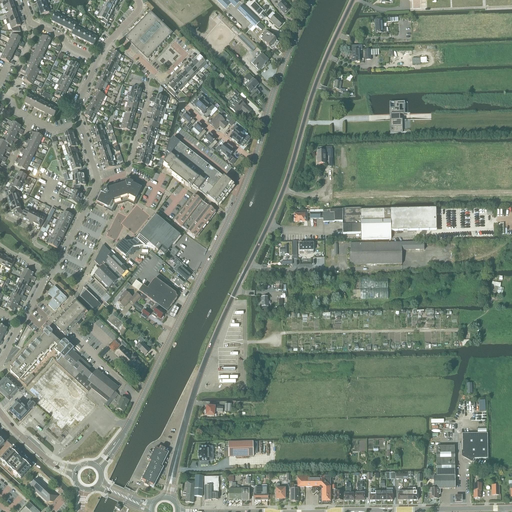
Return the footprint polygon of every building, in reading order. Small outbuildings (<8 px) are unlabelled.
[(5,9),(14,6),(13,3),(18,1),(17,0),(12,0),(10,1),(9,0),(2,0),(2,1),(5,9)] [(45,1),(37,4),(39,10),(47,7),(46,4),(50,3),(49,0),(45,1)] [(116,6),(117,3),(111,0),(108,0),(107,3),(117,9),(118,7),(116,6)] [(215,0),(225,9),(231,4),(234,7),(240,2),(237,0),(215,0)] [(284,15),(290,9),(283,1),(277,6),(280,9),(279,9),(284,15)] [(102,7),(112,12),(114,9),(116,11),(117,9),(107,3),(104,2),(102,7)] [(259,16),(264,11),(255,2),(250,7),(259,16)] [(259,29),(263,25),(260,23),(260,22),(242,5),(237,10),(255,27),(256,26),(259,29)] [(6,14),(15,11),(14,6),(5,9),(6,14)] [(47,7),(39,10),(41,16),(49,13),(48,10),(52,8),(51,6),(47,7)] [(102,7),(100,12),(102,13),(112,18),(113,17),(111,15),(112,12),(102,7)] [(8,19),(17,16),(15,11),(6,14),(8,19)] [(57,25),(61,17),(58,15),(60,12),(57,11),(56,14),(55,14),(51,22),(57,25)] [(62,27),(66,19),(63,18),(65,14),(63,13),(61,17),(57,25),(62,27)] [(102,13),(99,18),(102,19),(101,22),(106,25),(109,19),(112,20),(112,18),(102,13)] [(162,27),(158,22),(159,21),(150,13),(126,38),(134,47),(135,46),(140,50),(139,51),(147,59),(172,34),(163,25),(162,27)] [(279,29),(284,23),(276,15),(270,21),(279,29)] [(8,19),(6,20),(7,25),(10,24),(19,21),(17,16),(8,19)] [(68,30),(72,22),(69,21),(71,17),(68,16),(66,19),(62,27),(68,30)] [(73,33),(77,25),(74,23),(76,20),(73,18),(72,22),(68,30),(73,32),(73,33)] [(12,29),(13,32),(21,32),(19,27),(21,26),(20,23),(25,21),(24,19),(20,20),(19,21),(10,24),(12,29)] [(375,34),(384,33),(386,33),(386,32),(386,28),(385,27),(383,27),(383,21),(375,21),(375,34)] [(77,38),(81,30),(78,29),(80,25),(78,24),(77,25),(73,33),(73,32),(72,35),(77,38)] [(83,41),(87,33),(84,31),(85,28),(83,27),(81,30),(77,38),(83,41)] [(88,43),(92,35),(89,34),(91,30),(88,29),(87,33),(83,41),(88,43)] [(270,48),(277,41),(266,31),(265,32),(263,34),(262,35),(259,38),(261,40),(270,48)] [(94,32),(92,35),(88,43),(94,46),(98,38),(94,37),(96,33),(94,32)] [(10,39),(19,44),(21,39),(13,34),(10,39)] [(253,52),(256,49),(242,35),(238,38),(253,52)] [(40,41),(49,45),(51,40),(43,36),(40,41)] [(16,48),(19,44),(10,39),(8,44),(16,48)] [(46,50),(49,45),(40,41),(38,45),(46,50)] [(14,53),(16,48),(8,44),(5,49),(14,53)] [(44,54),(46,50),(38,45),(35,50),(44,54)] [(362,46),(351,46),(352,50),(352,63),(361,62),(360,50),(362,50),(362,46)] [(11,58),(14,53),(5,49),(3,54),(11,58)] [(42,59),(44,54),(35,50),(33,55),(42,59)] [(224,51),(217,58),(222,63),(229,55),(224,51)] [(111,57),(120,61),(121,58),(123,59),(124,57),(122,56),(114,52),(111,57)] [(9,63),(11,58),(3,54),(0,59),(9,63)] [(39,64),(42,59),(33,55),(31,60),(39,64)] [(262,55),(253,65),(259,71),(268,61),(262,55)] [(194,56),(193,58),(201,66),(205,62),(199,56),(196,58),(194,56)] [(117,66),(120,61),(111,57),(109,62),(117,66)] [(193,61),(191,63),(198,70),(201,66),(193,58),(191,59),(193,61)] [(37,69),(39,64),(31,60),(28,65),(31,66),(37,69)] [(71,62),(68,67),(77,71),(79,72),(82,73),(83,71),(78,69),(79,66),(71,62)] [(107,67),(115,71),(117,72),(119,67),(117,66),(109,62),(107,67)] [(187,64),(185,65),(194,74),(196,76),(199,72),(198,70),(191,63),(189,66),(187,64)] [(186,69),(183,71),(190,78),(194,74),(185,65),(184,67),(186,69)] [(39,70),(37,69),(31,66),(28,71),(37,75),(39,70)] [(68,67),(66,71),(75,76),(77,71),(68,67)] [(113,76),(115,71),(107,67),(104,71),(113,76)] [(34,80),(37,75),(28,71),(26,76),(34,80)] [(66,71),(64,76),(72,80),(75,76),(66,71)] [(110,80),(113,76),(104,71),(102,76),(110,80)] [(179,72),(178,73),(186,82),(188,83),(192,79),(190,78),(183,71),(181,74),(179,72)] [(178,77),(176,79),(183,86),(184,87),(188,83),(186,82),(178,73),(176,75),(178,77)] [(247,81),(243,85),(251,93),(259,85),(251,77),(248,74),(244,78),(247,81)] [(62,75),(59,80),(61,81),(70,85),(72,80),(64,76),(62,75)] [(32,85),(34,80),(26,76),(23,81),(32,85)] [(108,85),(110,80),(102,76),(99,81),(108,85)] [(172,80),(170,81),(179,89),(179,90),(181,91),(184,87),(183,86),(176,79),(174,81),(172,80)] [(61,81),(59,86),(72,93),(73,90),(69,88),(70,85),(61,81)] [(106,90),(108,85),(99,81),(97,86),(106,90)] [(170,89),(168,91),(175,97),(177,95),(175,93),(179,90),(179,89),(170,81),(169,83),(171,84),(168,87),(170,89)] [(342,89),(341,89),(342,82),(335,81),(334,89),(337,90),(337,92),(341,92),(343,92),(343,96),(348,96),(348,92),(345,92),(345,89),(342,89)] [(59,86),(57,91),(65,95),(66,92),(71,95),(72,93),(59,86)] [(103,95),(106,90),(97,86),(94,91),(97,92),(103,95)] [(140,95),(141,96),(141,98),(145,99),(146,94),(141,93),(142,90),(132,87),(131,92),(140,95)] [(57,91),(54,96),(63,100),(68,102),(69,100),(65,99),(65,98),(64,97),(65,95),(57,91)] [(106,96),(103,95),(97,92),(95,97),(103,101),(106,96)] [(199,102),(195,107),(199,111),(208,102),(201,95),(197,100),(199,102)] [(235,95),(228,103),(231,106),(229,108),(232,111),(237,115),(242,110),(248,115),(251,111),(245,106),(246,105),(241,101),(239,99),(239,98),(238,97),(237,97),(237,96),(235,95)] [(29,106),(33,98),(29,96),(25,103),(29,106)] [(151,97),(151,100),(155,101),(156,101),(165,104),(167,104),(168,99),(167,98),(157,96),(157,99),(151,97)] [(101,106),(103,101),(95,97),(92,102),(101,106)] [(34,108),(38,100),(33,98),(29,106),(31,106),(30,109),(30,110),(31,110),(32,110),(33,108),(34,108)] [(138,103),(139,100),(129,98),(128,103),(143,107),(143,105),(138,103)] [(40,111),(43,103),(38,100),(34,108),(40,111)] [(155,103),(155,106),(164,109),(166,109),(167,104),(165,104),(156,101),(155,103)] [(98,111),(101,106),(92,102),(90,106),(98,111)] [(208,102),(199,111),(204,116),(209,111),(211,113),(215,108),(208,102)] [(390,115),(390,133),(403,133),(402,120),(400,120),(400,115),(405,115),(404,102),(390,102),(390,115)] [(45,113),(48,105),(43,103),(40,111),(45,113)] [(50,116),(54,108),(48,105),(45,113),(45,114),(44,116),(44,117),(46,117),(48,115),(50,116)] [(98,111),(90,106),(87,111),(96,116),(98,111)] [(148,108),(148,110),(152,111),(153,112),(153,111),(165,115),(165,114),(166,109),(164,109),(155,106),(154,109),(148,108)] [(135,114),(136,111),(127,108),(125,113),(140,117),(140,115),(135,114)] [(96,116),(87,111),(85,116),(89,118),(87,121),(92,123),(95,118),(97,119),(98,117),(96,116)] [(152,114),(152,117),(161,119),(163,120),(165,115),(153,111),(153,112),(152,114)] [(187,112),(182,118),(188,124),(186,127),(189,129),(195,123),(193,120),(194,119),(187,112)] [(218,115),(210,124),(216,130),(219,126),(223,129),(227,125),(224,121),(218,115)] [(132,124),(133,121),(124,118),(122,124),(137,128),(137,125),(132,124)] [(10,127),(23,133),(24,131),(20,129),(21,127),(13,122),(10,127)] [(198,123),(194,128),(200,134),(197,138),(200,140),(206,133),(204,131),(205,129),(198,123)] [(94,134),(104,131),(102,126),(93,129),(94,134)] [(234,133),(230,138),(235,142),(241,134),(242,132),(235,126),(231,131),(234,133)] [(22,136),(23,133),(10,127),(8,132),(17,136),(18,134),(22,136)] [(32,138),(40,142),(43,137),(31,131),(29,133),(33,135),(32,138)] [(65,137),(62,138),(63,140),(75,136),(73,133),(75,133),(74,131),(64,134),(65,137)] [(96,139),(105,136),(104,131),(94,134),(96,139)] [(142,131),(141,133),(147,135),(146,137),(155,140),(158,141),(159,135),(157,135),(147,132),(146,132),(142,131)] [(15,139),(17,136),(8,132),(6,137),(18,143),(19,141),(15,139)] [(210,133),(205,138),(212,145),(209,148),(211,150),(218,143),(215,141),(217,140),(210,133)] [(241,134),(235,142),(240,146),(244,141),(246,142),(250,138),(247,136),(246,138),(241,134)] [(75,136),(63,140),(64,143),(66,142),(67,145),(77,141),(77,139),(76,140),(75,136)] [(98,144),(107,141),(105,136),(96,139),(98,144)] [(17,145),(18,143),(6,137),(3,142),(9,145),(12,146),(13,143),(17,145)] [(169,143),(164,163),(169,167),(167,170),(191,189),(193,187),(218,206),(231,190),(234,185),(174,137),(169,143)] [(38,147),(40,142),(32,138),(31,141),(27,139),(26,141),(38,147)] [(3,142),(1,140),(0,141),(0,146),(10,151),(11,149),(8,148),(9,145),(3,142)] [(36,152),(38,147),(26,141),(25,143),(28,145),(27,148),(36,152)] [(67,145),(64,145),(66,150),(69,149),(69,150),(75,148),(78,147),(77,143),(78,143),(77,141),(67,145)] [(99,149),(109,146),(107,141),(98,144),(99,149)] [(139,141),(138,143),(144,145),(143,148),(152,150),(152,151),(155,151),(156,146),(154,145),(139,141)] [(219,147),(215,151),(217,153),(219,152),(224,156),(230,147),(225,143),(221,149),(219,147)] [(9,154),(10,151),(0,146),(0,152),(4,154),(6,152),(9,154)] [(101,154),(110,151),(109,146),(99,149),(101,154)] [(230,147),(224,156),(229,160),(227,161),(230,163),(234,159),(231,157),(235,151),(230,147)] [(33,157),(36,152),(27,148),(26,150),(22,149),(21,151),(33,157)] [(66,150),(68,156),(78,152),(77,150),(76,151),(75,148),(69,150),(69,149),(66,150)] [(31,162),(33,157),(21,151),(20,153),(24,155),(22,157),(31,162)] [(103,159),(112,157),(110,151),(101,154),(103,159)] [(325,159),(325,156),(325,151),(317,152),(317,164),(325,164),(325,159)] [(78,152),(68,156),(69,161),(78,158),(77,155),(79,154),(78,152)] [(136,152),(135,154),(141,156),(140,158),(149,161),(152,162),(153,156),(151,156),(136,152)] [(28,166),(31,162),(22,157),(21,160),(17,158),(16,160),(28,166)] [(103,159),(104,165),(114,162),(112,157),(103,159)] [(78,158),(69,161),(71,166),(81,163),(81,161),(79,161),(78,158)] [(26,171),(28,166),(16,160),(15,162),(19,164),(17,167),(26,171)] [(115,161),(114,162),(104,165),(106,170),(115,167),(114,164),(116,164),(115,161)] [(81,163),(71,166),(73,171),(78,170),(82,168),(81,165),(82,165),(81,163)] [(78,170),(73,171),(73,176),(75,176),(76,181),(86,180),(85,175),(78,175),(78,171),(78,170)] [(16,174),(15,176),(24,181),(27,176),(18,172),(17,175),(16,174)] [(15,179),(13,182),(22,186),(25,187),(26,185),(23,183),(24,181),(15,176),(14,178),(15,179)] [(76,186),(74,186),(74,191),(78,193),(80,190),(79,186),(86,186),(86,180),(76,181),(76,186)] [(131,182),(129,181),(127,182),(121,184),(121,182),(110,186),(111,187),(105,189),(103,190),(102,192),(96,202),(112,210),(115,204),(128,200),(134,203),(142,188),(131,182)] [(11,184),(9,189),(15,192),(16,189),(20,191),(21,188),(23,189),(25,187),(22,186),(13,182),(12,185),(11,184)] [(9,197),(6,198),(8,205),(19,201),(17,195),(16,195),(15,192),(9,189),(7,192),(9,197)] [(72,190),(71,192),(73,193),(72,196),(82,201),(82,199),(81,198),(83,195),(78,193),(74,191),(72,190)] [(68,197),(67,200),(69,201),(78,205),(79,202),(81,202),(82,201),(72,196),(71,198),(69,197),(68,197)] [(210,208),(194,196),(174,221),(195,238),(215,212),(212,209),(211,208),(210,208)] [(19,201),(8,205),(11,211),(13,210),(15,216),(18,217),(21,211),(20,208),(21,208),(19,201)] [(21,211),(18,217),(23,220),(23,219),(26,220),(32,210),(32,209),(27,206),(26,209),(24,212),(21,211)] [(343,222),(343,234),(361,234),(361,240),(391,239),(391,231),(437,230),(436,209),(390,210),(361,210),(310,211),(310,219),(323,219),(323,222),(335,222),(343,222)] [(32,210),(26,220),(29,222),(29,223),(31,224),(35,214),(33,213),(34,211),(32,210)] [(294,222),(308,222),(307,214),(308,214),(307,210),(299,210),(300,214),(294,214),(294,219),(293,219),(293,221),(294,221),(294,222)] [(61,214),(60,216),(62,217),(71,222),(73,217),(64,212),(63,215),(61,214)] [(35,214),(31,224),(32,224),(33,223),(36,225),(40,216),(35,214)] [(40,216),(36,225),(39,226),(38,228),(40,228),(45,219),(46,217),(41,214),(40,216)] [(133,241),(126,242),(124,239),(116,249),(126,257),(133,248),(142,246),(149,248),(153,249),(155,250),(156,249),(158,251),(162,246),(168,251),(181,236),(156,216),(136,240),(135,239),(133,241)] [(62,217),(59,221),(69,226),(71,222),(62,217)] [(56,223),(55,225),(57,226),(67,231),(69,226),(59,221),(58,224),(56,223)] [(54,228),(53,230),(55,230),(64,235),(67,231),(57,226),(56,228),(54,228)] [(55,230),(53,235),(62,240),(64,235),(55,230)] [(49,236),(48,239),(50,240),(60,244),(62,240),(53,235),(51,237),(49,236)] [(48,239),(46,243),(48,244),(49,245),(57,249),(60,244),(50,240),(48,239)] [(314,254),(314,244),(312,244),(312,243),(305,243),(305,244),(299,243),(299,251),(307,251),(307,254),(314,254)] [(127,270),(112,256),(111,254),(111,253),(103,246),(95,262),(99,266),(103,262),(118,276),(120,274),(122,276),(127,270)] [(292,255),(292,246),(282,247),(282,248),(280,249),(280,253),(285,253),(285,255),(292,255)] [(5,268),(10,259),(7,258),(7,257),(5,256),(1,265),(3,267),(1,270),(4,271),(6,268),(5,268)] [(173,256),(169,261),(174,265),(173,266),(176,268),(180,272),(178,275),(186,281),(189,276),(188,276),(189,274),(183,269),(185,267),(186,266),(182,263),(181,264),(173,256)] [(5,268),(6,268),(10,270),(15,261),(13,260),(13,261),(10,259),(5,268)] [(95,274),(93,277),(107,291),(117,280),(116,279),(116,278),(105,267),(104,265),(103,266),(100,269),(95,274)] [(22,274),(35,281),(36,279),(32,277),(34,274),(25,270),(23,274),(22,273),(22,274)] [(34,283),(35,281),(22,274),(21,275),(22,275),(20,279),(29,284),(30,281),(34,283)] [(182,286),(186,281),(180,276),(174,283),(179,286),(180,285),(182,286)] [(17,284),(30,290),(31,288),(28,286),(29,284),(20,279),(18,278),(16,283),(17,284)] [(157,304),(167,312),(168,312),(178,297),(176,296),(176,293),(156,279),(153,281),(148,289),(136,281),(132,286),(157,304)] [(269,283),(261,283),(261,291),(266,291),(266,288),(269,288),(272,288),(272,285),(269,285),(269,283)] [(498,287),(499,285),(492,283),(490,296),(495,297),(496,292),(502,293),(503,288),(498,287)] [(29,292),(30,290),(17,284),(16,285),(17,285),(15,289),(24,293),(25,291),(29,292)] [(55,311),(67,299),(55,287),(49,293),(54,299),(49,305),(55,311)] [(96,311),(97,310),(101,305),(98,302),(84,288),(83,288),(86,291),(80,296),(96,311)] [(12,293),(25,300),(26,298),(23,296),(24,293),(15,289),(14,293),(12,292),(12,293)] [(124,296),(118,302),(120,304),(120,305),(120,306),(121,307),(122,308),(123,308),(124,308),(124,307),(125,307),(130,301),(134,304),(140,297),(136,293),(133,298),(126,291),(123,295),(124,296)] [(24,302),(25,300),(12,293),(12,294),(13,295),(11,299),(19,303),(21,300),(24,302)] [(7,303),(21,310),(22,308),(18,306),(19,303),(11,299),(9,303),(8,302),(7,303)] [(65,336),(88,312),(77,301),(54,325),(65,336)] [(20,312),(21,310),(7,303),(7,304),(8,304),(6,309),(14,313),(16,310),(20,312)] [(166,314),(167,312),(157,304),(153,309),(153,310),(155,311),(152,315),(156,318),(158,317),(161,320),(166,314)] [(174,307),(170,315),(174,318),(179,309),(174,307)] [(118,329),(123,323),(112,315),(107,321),(118,329)] [(12,365),(10,367),(13,370),(11,372),(27,387),(52,359),(55,362),(70,345),(65,340),(62,343),(52,333),(53,333),(49,329),(48,329),(47,329),(44,333),(44,334),(44,335),(43,336),(41,337),(39,339),(37,340),(35,341),(34,342),(32,344),(28,348),(27,350),(27,349),(23,354),(21,355),(17,360),(18,360),(16,361),(12,365)] [(146,356),(150,351),(143,344),(145,341),(140,337),(138,339),(140,342),(136,346),(146,356)] [(70,345),(55,362),(75,380),(88,392),(89,391),(91,389),(108,402),(111,398),(113,400),(118,394),(115,392),(119,388),(97,370),(92,375),(88,371),(91,368),(73,351),(74,349),(70,345)] [(132,356),(122,347),(115,354),(133,372),(139,365),(136,362),(137,361),(135,359),(136,358),(133,355),(132,356)] [(0,392),(9,401),(21,388),(7,375),(0,382),(0,392)] [(124,412),(129,401),(121,397),(116,408),(124,412)] [(20,422),(30,411),(19,401),(9,411),(20,422)] [(31,410),(36,405),(31,401),(26,406),(31,410)] [(216,407),(207,406),(206,416),(215,416),(215,412),(223,413),(223,407),(217,407),(216,407)] [(463,451),(463,452),(463,456),(473,462),(474,459),(488,459),(487,433),(462,434),(463,451)] [(229,448),(224,448),(224,457),(229,457),(253,457),(253,442),(229,442),(229,448)] [(199,446),(199,451),(198,451),(198,457),(199,457),(199,461),(201,461),(201,465),(208,465),(208,461),(209,461),(209,446),(199,446)] [(165,450),(160,447),(159,449),(156,448),(149,462),(151,463),(142,481),(145,483),(144,485),(149,488),(150,485),(153,487),(162,468),(161,467),(168,453),(164,452),(165,450)] [(440,493),(440,489),(455,489),(454,447),(436,447),(437,476),(434,476),(434,489),(430,489),(430,499),(433,499),(439,499),(439,493),(440,493)] [(11,450),(1,461),(10,469),(9,470),(11,472),(12,471),(21,479),(31,468),(22,460),(23,459),(21,457),(20,458),(11,450)] [(202,497),(204,477),(195,476),(195,482),(187,482),(186,493),(183,493),(183,496),(186,496),(186,503),(194,503),(194,497),(202,497)] [(322,502),(331,502),(330,476),(298,476),(298,485),(298,488),(319,487),(322,490),(322,502)] [(211,493),(218,493),(219,493),(218,477),(204,477),(205,486),(211,486),(211,493)] [(36,478),(30,486),(47,502),(53,502),(58,496),(56,494),(50,489),(48,489),(36,478)] [(236,489),(236,483),(232,483),(232,489),(229,489),(229,501),(242,501),(242,489),(236,489)] [(280,488),(279,484),(276,484),(276,488),(276,493),(277,493),(277,499),(279,499),(279,501),(280,502),(282,502),(283,501),(283,499),(285,499),(285,488),(280,488)] [(478,499),(481,499),(481,491),(481,484),(474,484),(474,491),(473,491),(474,499),(475,499),(477,499),(478,499)] [(499,496),(499,485),(491,485),(491,496),(499,496)] [(218,494),(218,493),(211,493),(211,486),(205,486),(204,486),(204,501),(211,501),(211,500),(218,500),(218,494)] [(338,492),(338,490),(334,490),(334,498),(335,498),(335,501),(343,501),(343,492),(338,492)]
